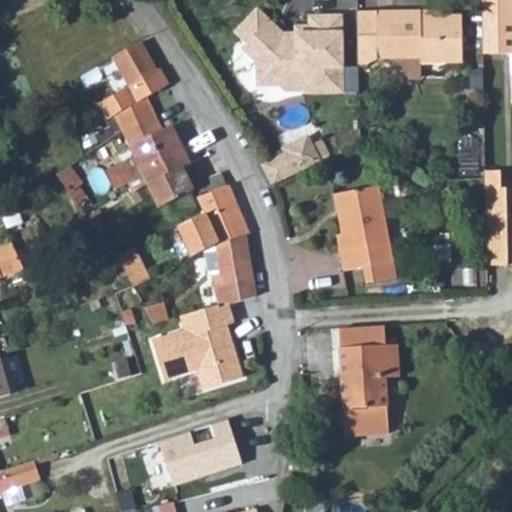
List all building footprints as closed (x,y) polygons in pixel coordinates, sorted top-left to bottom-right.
[(511,0),(484,0),(485,52),(511,52),(511,0)] [(347,98),(346,14),(310,14),(311,30),(287,29),(258,5),(236,31),(248,40),(243,46),(258,60),(258,89),(282,90),(285,95),(306,94),(307,99),(347,98)] [(360,57),(423,55),(423,60),(465,62),(466,11),(447,11),(447,5),(362,7),(360,57)] [(112,55),(128,85),(154,70),(138,42),(112,55)] [(448,75),(448,61),(424,61),(424,74),(448,75)] [(101,101),(110,117),(114,114),(131,144),(168,124),(166,121),(161,124),(146,96),(167,84),(158,68),(154,70),(128,85),(101,101)] [(132,180),(138,190),(152,182),(180,167),(189,162),(170,123),(168,124),(131,144),(138,158),(112,172),(120,187),(132,180)] [(283,153),(264,162),(273,184),(332,154),(325,138),(316,143),(311,132),(282,148),(283,153)] [(152,182),(167,209),(174,205),(178,213),(195,203),(190,191),(192,190),(180,167),(152,182)] [(202,197),(227,184),(221,171),(203,181),(204,183),(197,187),(202,197)] [(94,188),(85,172),(73,180),(82,198),(93,192),(94,188)] [(189,226),(181,230),(195,257),(207,251),(221,245),(246,234),(249,233),(241,216),(227,184),(202,197),(200,199),(208,217),(189,226)] [(338,231),(348,270),(367,268),(370,282),(399,276),(385,186),(341,192),(346,230),(338,231)] [(472,213),(482,213),(489,214),(489,201),(472,201),(472,213)] [(472,221),(489,222),(489,214),(482,213),(472,213),(472,221)] [(472,299),(499,300),(498,222),(489,222),(472,221),(472,299)] [(221,245),(207,251),(211,274),(216,275),(221,304),(222,308),(232,304),(258,295),(252,266),(246,234),(221,245)] [(0,244),(0,281),(9,279),(7,272),(25,266),(15,240),(0,244)] [(142,246),(123,251),(132,284),(151,279),(142,246)] [(147,308),(155,324),(168,320),(164,303),(147,308)] [(222,308),(221,304),(183,316),(187,328),(155,339),(168,378),(189,371),(193,364),(200,367),(207,386),(246,373),(238,348),(233,346),(231,340),(235,339),(230,325),(238,322),(232,304),(222,308)] [(338,357),(340,376),(381,374),(379,354),(338,357)] [(11,355),(0,358),(0,396),(22,391),(11,355)] [(381,374),(340,376),(345,464),(384,462),(380,406),(392,405),(390,373),(381,374)] [(9,469),(15,485),(39,477),(33,461),(9,469)] [(0,511),(0,490),(15,485),(9,469),(0,471),(0,511)]
